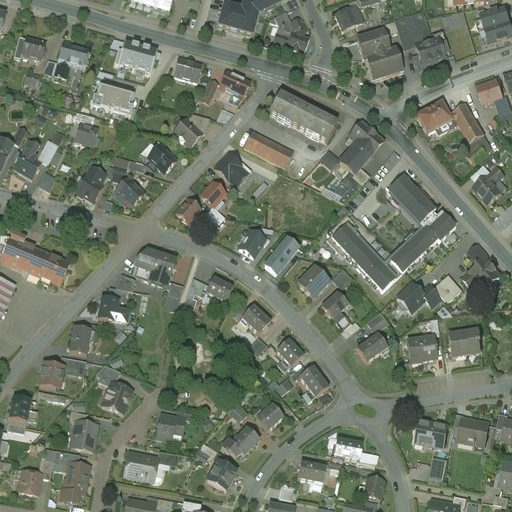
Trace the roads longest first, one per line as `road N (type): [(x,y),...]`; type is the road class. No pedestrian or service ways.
road 1 (residential): [(352,399),(321,350),(252,279),(140,230)]
road 2 (secondary): [(32,0),(279,70)]
road 3 (residential): [(279,70),(140,230)]
road 4 (residential): [(140,230),(0,387)]
road 5 (secondary): [(384,122),(511,265)]
road 6 (residential): [(347,413),(270,467),(245,511)]
road 7 (residential): [(0,197),(140,230)]
road 8 (unclassified): [(384,122),(511,61)]
road 9 (residential): [(95,511),(106,457),(158,396)]
road 10 (residential): [(511,386),(381,409)]
